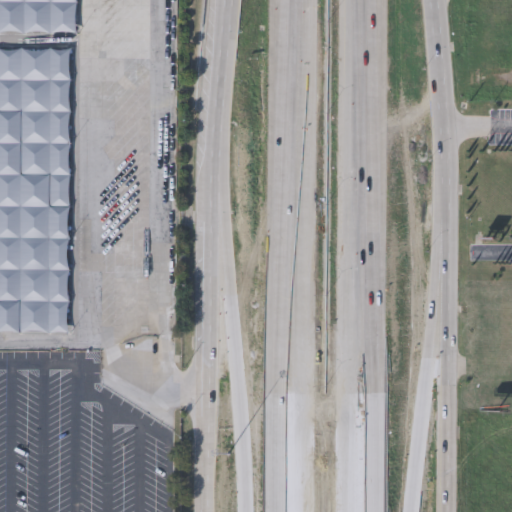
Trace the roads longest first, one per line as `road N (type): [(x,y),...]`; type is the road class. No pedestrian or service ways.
road 1 (motorway): [(374,511),(367,0)]
road 2 (motorway): [(297,0),(284,380)]
road 3 (motorway): [(214,184),(234,309),(244,511)]
road 4 (motorway): [(420,511),(454,190)]
road 5 (secondary): [(453,511),(454,190)]
road 6 (secondary): [(214,184),(208,389)]
road 7 (secondary): [(454,190),(441,0)]
road 8 (secondary): [(220,0),(214,184)]
road 9 (motorway): [(284,380),(285,511)]
road 10 (secondary): [(208,389),(203,511)]
